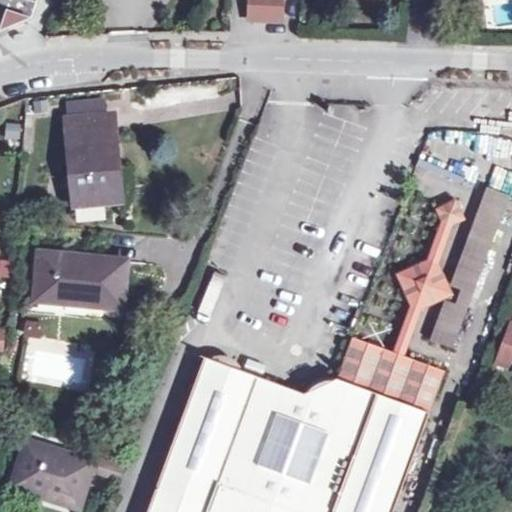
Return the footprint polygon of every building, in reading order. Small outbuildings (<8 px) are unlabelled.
[(285,0),(254,0),(253,20),(284,21),(285,0)] [(114,117),(68,121),(76,210),(122,205),(114,117)] [(5,141),(20,142),(21,125),(6,124),(5,141)] [(441,220),(444,227),(451,224),(463,219),(455,199),(436,208),(441,220)] [(441,220),(427,259),(434,255),(438,262),(451,224),(444,227),(441,220)] [(410,304),(414,311),(421,308),(452,293),(438,262),(434,255),(427,259),(396,273),(410,304)] [(125,268),(41,258),(36,299),(80,304),(79,309),(121,314),(125,268)] [(10,265),(0,263),(0,278),(8,280),(10,265)] [(414,311),(410,304),(402,327),(393,351),(404,355),(421,308),(414,311)] [(365,321),(359,338),(388,348),(394,332),(365,321)] [(26,341),(38,342),(41,328),(29,326),(26,341)] [(511,332),(509,332),(495,371),(511,376),(511,332)] [(353,336),(337,377),(429,410),(444,369),(404,355),(393,351),(383,347),(353,336)] [(392,511),(429,410),(337,377),(304,392),(205,357),(157,486),(209,506),(206,511),(392,511)] [(128,453),(135,455),(145,429),(137,427),(128,453)] [(97,465),(95,471),(126,480),(135,455),(128,453),(103,446),(97,465)] [(83,508),(95,471),(97,465),(31,449),(21,485),(47,492),(45,497),(83,508)] [(206,511),(209,506),(157,486),(147,511),(206,511)]
